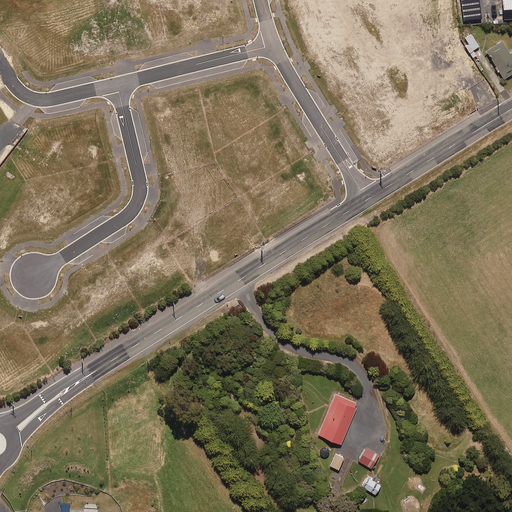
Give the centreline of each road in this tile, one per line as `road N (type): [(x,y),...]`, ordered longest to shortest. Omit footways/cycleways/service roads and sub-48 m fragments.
road 1 (secondary): [(367,199),(53,398),(9,435)]
road 2 (residential): [(116,85),(137,168),(136,203),(33,275)]
road 3 (residential): [(367,199),(274,46)]
road 4 (secondary): [(511,108),(367,199)]
road 5 (residential): [(116,85),(274,46)]
